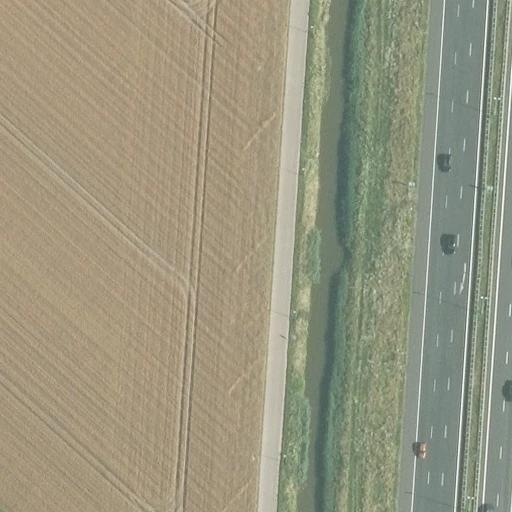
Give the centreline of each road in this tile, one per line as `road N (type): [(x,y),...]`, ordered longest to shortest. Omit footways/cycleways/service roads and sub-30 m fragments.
road 1 (motorway): [(463,0),(426,511)]
road 2 (motorway): [(497,511),(511,295)]
